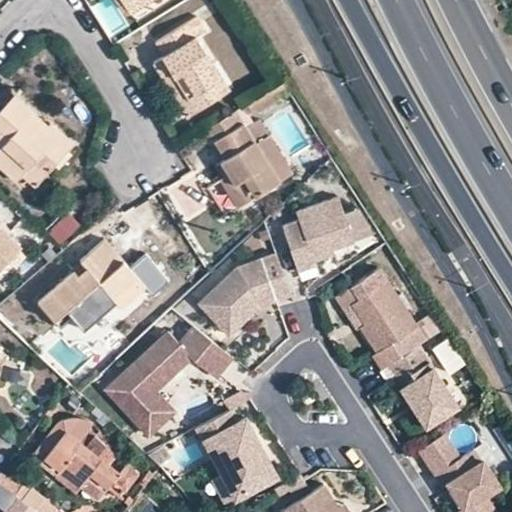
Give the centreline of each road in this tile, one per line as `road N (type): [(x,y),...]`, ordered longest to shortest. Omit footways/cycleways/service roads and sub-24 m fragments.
road 1 (primary): [(350,0),(511,278)]
road 2 (residential): [(139,152),(131,109),(61,3),(30,10),(0,43)]
road 3 (trunk): [(397,0),(511,202)]
road 4 (residential): [(363,432),(319,359),(308,356),(272,391),(302,435)]
